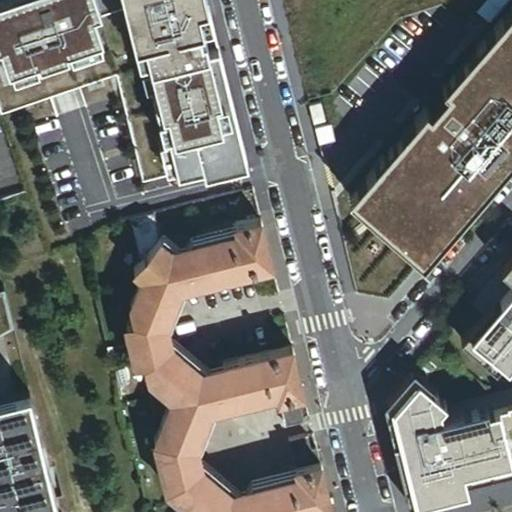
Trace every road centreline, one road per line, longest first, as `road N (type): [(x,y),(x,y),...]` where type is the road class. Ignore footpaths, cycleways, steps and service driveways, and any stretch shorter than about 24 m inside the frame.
road 1 (residential): [(242,0),(342,389)]
road 2 (residential): [(342,389),(511,196)]
road 3 (residential): [(342,389),(374,511)]
